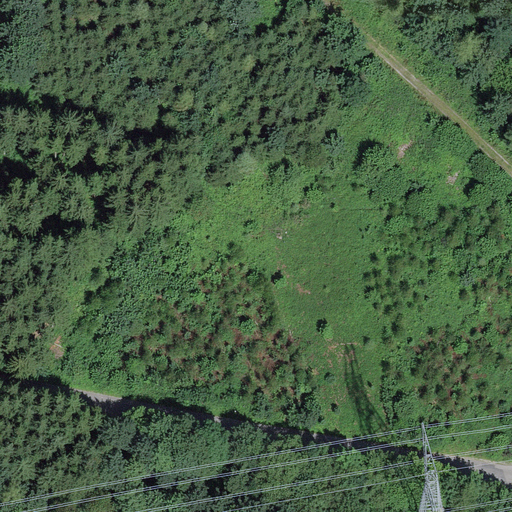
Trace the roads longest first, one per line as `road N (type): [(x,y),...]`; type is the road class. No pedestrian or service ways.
road 1 (unclassified): [(0,377),(511,475)]
road 2 (track): [(511,173),(332,0)]
